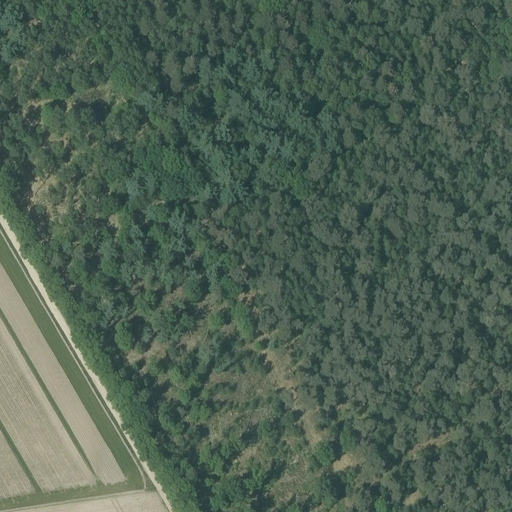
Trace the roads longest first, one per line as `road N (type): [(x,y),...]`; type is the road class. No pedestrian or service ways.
road 1 (track): [(82,0),(350,511)]
road 2 (track): [(200,223),(511,68)]
road 3 (track): [(172,511),(0,215)]
